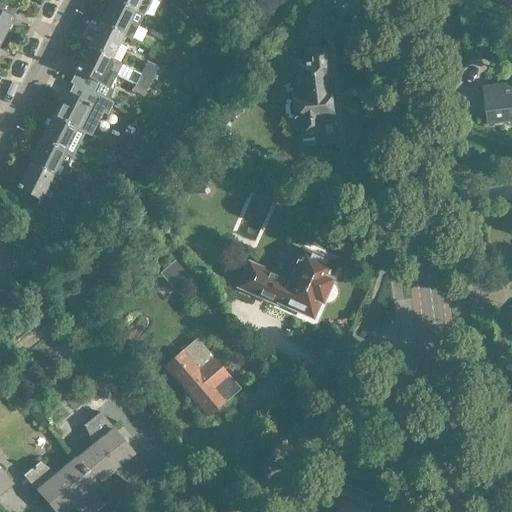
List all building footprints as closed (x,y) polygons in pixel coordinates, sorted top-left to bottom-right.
[(0,0),(0,42),(12,19),(11,18),(18,5),(6,0),(0,0)] [(143,16),(111,0),(109,0),(98,23),(122,35),(131,39),(143,16)] [(111,0),(143,16),(150,0),(111,0)] [(161,10),(155,22),(165,27),(171,15),(161,10)] [(159,39),(165,27),(155,22),(149,34),(159,39)] [(86,46),(110,58),(122,35),(98,23),(86,46)] [(110,58),(86,46),(74,70),(80,74),(75,84),(107,100),(110,93),(107,91),(108,88),(109,88),(121,64),(110,59),(110,58)] [(322,136),(322,141),(335,140),(325,49),(304,51),(305,63),(294,64),(297,95),(290,96),(295,139),(322,136)] [(140,73),(151,78),(157,66),(146,61),(140,73)] [(151,78),(140,73),(131,91),(142,97),(151,78)] [(51,115),(84,132),(96,108),(107,114),(113,103),(107,100),(75,84),(69,95),(63,92),(51,115)] [(511,86),(484,91),(488,121),(500,120),(511,124),(511,86)] [(39,139),(63,152),(72,156),(84,132),(51,115),(39,139)] [(27,162),(59,178),(66,164),(58,161),(63,152),(39,139),(27,162)] [(111,161),(111,160),(115,162),(121,151),(116,149),(118,145),(107,140),(99,156),(111,161)] [(59,178),(27,162),(15,187),(39,199),(34,208),(36,209),(41,214),(48,215),(50,216),(56,202),(59,199),(59,196),(61,191),(54,188),(59,178)] [(79,175),(74,185),(83,190),(88,180),(79,175)] [(83,190),(74,185),(68,195),(78,200),(83,190)] [(325,280),(330,268),(328,262),(300,249),(293,263),(291,262),(287,264),(282,274),(276,271),(274,276),(247,265),(238,286),(277,303),(278,301),(309,314),(317,296),(320,297),(327,281),(325,280)] [(193,274),(178,257),(159,273),(174,291),(193,274)] [(238,388),(227,375),(212,357),(197,337),(179,351),(163,366),(206,416),(238,388)] [(88,379),(105,400),(120,388),(103,367),(88,379)] [(74,458),(95,484),(111,471),(129,484),(144,472),(131,455),(132,453),(112,429),(113,428),(99,411),(83,424),(91,444),(74,458)] [(95,484),(74,458),(56,472),(39,460),(22,474),(36,491),(37,490),(54,511),(60,511),(70,505),(79,511),(95,511),(104,505),(91,488),(95,484)] [(0,495),(13,485),(0,468),(0,495)] [(338,505),(334,511),(366,511),(372,496),(336,482),(329,501),(338,505)]
